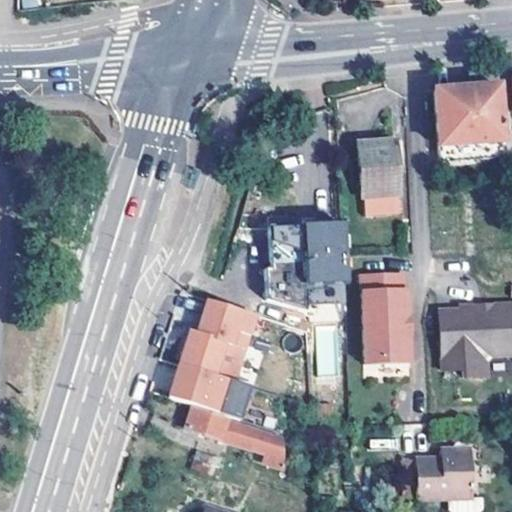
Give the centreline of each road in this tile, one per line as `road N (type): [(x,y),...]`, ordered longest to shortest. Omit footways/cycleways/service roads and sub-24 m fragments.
road 1 (secondary): [(186,57),(41,511)]
road 2 (tertiary): [(511,31),(186,57)]
road 3 (secondary): [(0,74),(186,57)]
